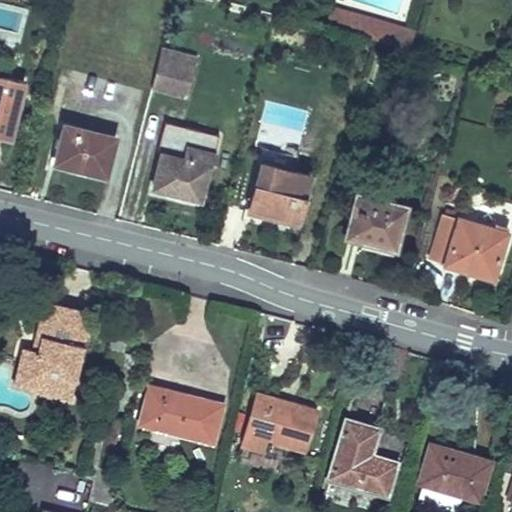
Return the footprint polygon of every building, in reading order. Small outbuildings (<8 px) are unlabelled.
[(353,31),(358,12),(333,6),(328,24),(353,31)] [(353,31),(399,44),(404,25),(358,12),(353,31)] [(404,25),(399,44),(410,47),(415,28),(404,25)] [(162,47),(161,51),(193,59),(195,55),(162,47)] [(193,59),(161,51),(151,87),(184,95),(193,59)] [(27,80),(0,73),(0,136),(12,140),(27,80)] [(51,164),(108,178),(119,134),(62,119),(51,164)] [(164,122),(162,132),(183,137),(186,127),(164,122)] [(183,137),(162,132),(158,149),(161,154),(152,188),(199,199),(207,166),(212,163),(219,136),(186,127),(183,137)] [(261,162),(248,212),(298,224),(310,175),(261,162)] [(368,237),(396,244),(406,204),(356,192),(345,236),(366,242),(368,237)] [(492,228),(443,213),(429,259),(492,278),(507,227),(494,223),(492,228)] [(395,249),(396,244),(368,237),(366,242),(395,249)] [(117,313),(131,316),(136,294),(122,290),(117,313)] [(34,373),(30,389),(56,395),(60,377),(75,381),(90,314),(45,302),(37,334),(43,336),(39,350),(34,349),(23,346),(18,369),(34,373)] [(128,331),(131,316),(117,313),(114,327),(128,331)] [(128,331),(114,327),(100,385),(115,388),(128,331)] [(37,334),(34,349),(39,350),(43,336),(37,334)] [(14,385),(30,389),(34,373),(18,369),(14,385)] [(70,399),(75,381),(60,377),(56,395),(70,399)] [(95,477),(115,388),(100,385),(80,474),(95,477)] [(212,442),(222,404),(149,385),(140,423),(212,442)] [(273,404),(275,398),(257,393),(242,444),(268,452),(272,439),(304,449),(315,410),(285,401),(283,407),(273,404)] [(285,401),(275,398),(273,404),(283,407),(285,401)] [(381,429),(346,418),(329,474),(383,491),(391,465),(372,459),(381,429)] [(423,484),(460,494),(479,500),(491,462),(430,444),(419,483),(423,484)] [(455,511),(460,494),(423,484),(418,501),(455,511)]
